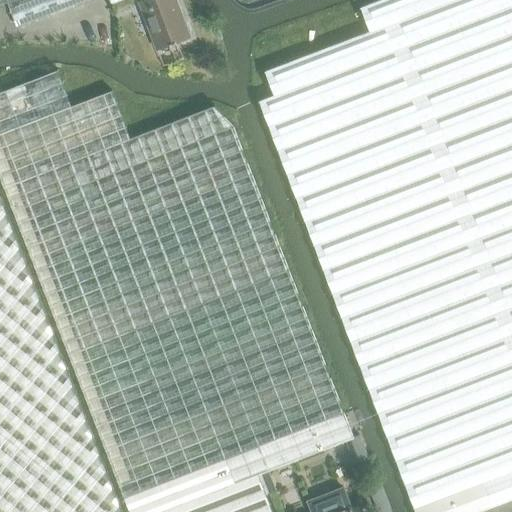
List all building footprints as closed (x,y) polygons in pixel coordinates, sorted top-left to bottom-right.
[(0,0),(0,5),(8,3),(16,26),(83,0),(82,0),(0,0)] [(189,36),(175,0),(139,0),(138,1),(156,49),(189,36)] [(511,0),(383,0),(359,9),(369,33),(264,73),(273,97),(258,103),(272,140),(295,199),(375,408),(404,485),(511,443),(511,0)] [(177,121),(136,136),(130,139),(111,91),(71,107),(56,71),(0,92),(0,178),(124,498),(226,459),(235,484),(257,475),(355,438),(297,290),(231,115),(214,107),(177,121)] [(0,511),(120,511),(0,200),(0,511)] [(413,511),(476,511),(511,498),(511,443),(404,485),(413,511)] [(271,511),(257,475),(235,484),(226,459),(124,498),(129,511),(271,511)] [(361,511),(359,505),(349,509),(344,497),(341,489),(309,501),(312,509),(313,511),(361,511)]
